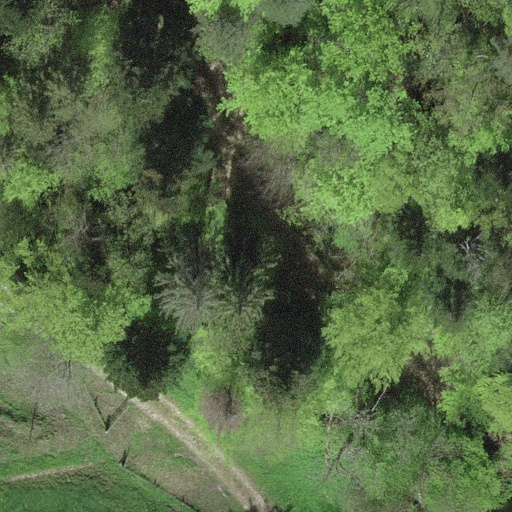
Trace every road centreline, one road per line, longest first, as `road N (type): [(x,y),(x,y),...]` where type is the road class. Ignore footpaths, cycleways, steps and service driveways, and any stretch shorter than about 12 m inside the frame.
road 1 (track): [(180,0),(226,107),(286,197),(478,436),(496,469),(504,511)]
road 2 (track): [(261,511),(92,348),(0,290)]
